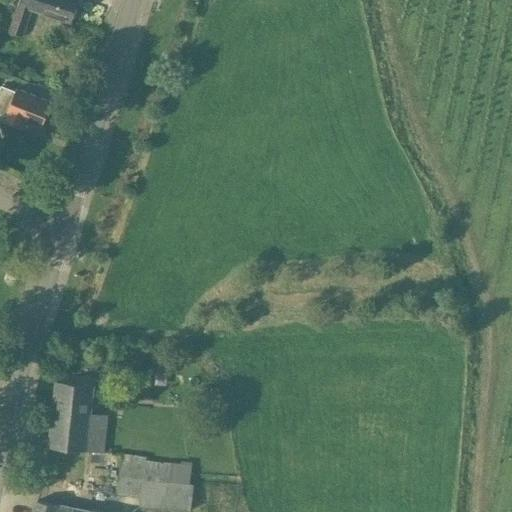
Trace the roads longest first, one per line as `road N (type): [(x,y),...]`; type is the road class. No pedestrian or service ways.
road 1 (residential): [(63,228),(131,0)]
road 2 (residential): [(0,454),(63,228)]
